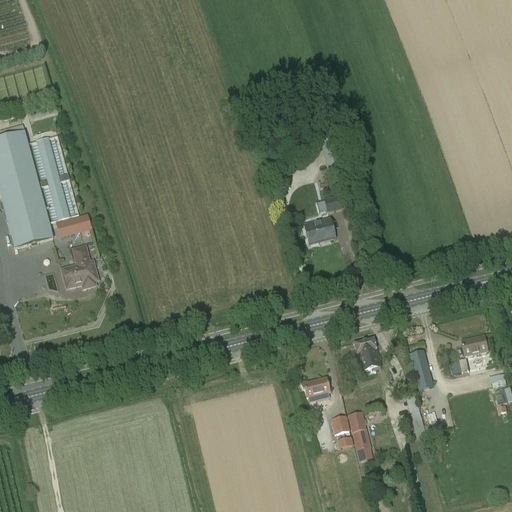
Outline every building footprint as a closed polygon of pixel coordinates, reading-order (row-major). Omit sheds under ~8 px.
[(0,200),(14,251),(52,241),(40,193),(50,190),(59,224),(71,221),(62,187),(72,185),(70,178),(61,181),(50,143),(38,146),(48,184),(38,187),(24,134),(0,140),(0,200)] [(348,176),(338,140),(319,145),(328,181),(348,176)] [(341,211),(338,197),(323,201),(327,215),(341,211)] [(55,225),(59,241),(92,232),(87,217),(71,221),(59,224),(55,225)] [(335,241),(330,220),(303,227),(308,247),(335,241)] [(89,264),(85,249),(72,252),(76,267),(61,272),(63,280),(66,280),(69,290),(82,287),(82,285),(84,284),(86,290),(95,288),(94,284),(98,283),(93,263),(89,264)] [(489,355),(485,338),(461,343),(465,360),(489,355)] [(354,343),(360,372),(381,368),(375,339),(354,343)] [(419,395),(434,391),(424,354),(410,358),(409,358),(419,395)] [(469,374),(466,361),(459,363),(461,375),(469,374)] [(376,375),(360,379),(368,410),(383,406),(376,375)] [(507,381),(504,375),(488,379),(490,386),(491,386),(493,391),(508,387),(506,382),(507,381)] [(329,395),(325,380),(302,385),(306,401),(329,395)] [(511,404),(511,396),(511,390),(494,394),(498,407),(511,404)] [(421,424),(415,399),(405,401),(415,438),(416,441),(426,439),(425,434),(422,424),(421,424)] [(359,463),(371,460),(360,415),(348,418),(352,434),(359,463)] [(349,434),(345,418),(330,422),(334,438),(349,434)] [(385,432),(368,436),(377,471),(394,467),(385,432)] [(337,452),(353,449),(350,440),(335,444),(337,452)]
